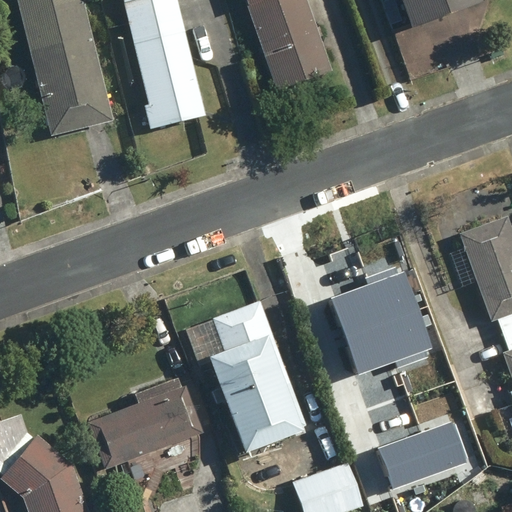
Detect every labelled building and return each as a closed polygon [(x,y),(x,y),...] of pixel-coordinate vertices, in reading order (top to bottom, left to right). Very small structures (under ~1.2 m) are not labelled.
[(78,0),(13,0),(49,140),(109,125),(78,0)] [(119,0),(122,9),(157,0),(119,0)] [(172,0),(157,0),(122,9),(147,110),(143,111),(148,133),(202,120),(172,0)] [(300,0),(239,0),(274,94),(328,74),(300,0)] [(394,0),(399,12),(385,18),(391,34),(406,28),(409,36),(480,9),(476,0),(394,0)] [(511,238),(504,217),(457,234),(489,321),(494,319),(500,334),(511,329),(511,238)] [(345,336),(419,310),(405,271),(398,274),(396,267),(365,278),(368,284),(332,297),(345,336)] [(297,427),(302,425),(256,301),(195,323),(204,346),(192,350),(197,365),(206,362),(216,388),(209,391),(214,403),(220,401),(239,452),(298,431),(297,427)] [(433,348),(419,310),(345,336),(359,374),(395,362),(397,368),(428,357),(426,351),(433,348)] [(511,329),(500,334),(506,352),(501,354),(511,384),(511,329)] [(174,377),(131,394),(135,403),(83,423),(101,470),(200,432),(182,385),(177,387),(174,377)] [(454,420),(378,449),(393,490),(469,462),(454,420)] [(0,474),(1,475),(0,475),(0,480),(20,497),(25,511),(85,511),(68,463),(33,435),(30,438),(22,432),(0,459),(0,474)] [(344,463),(290,483),(300,511),(343,511),(360,506),(344,463)] [(91,501),(95,511),(106,507),(102,497),(91,501)]
